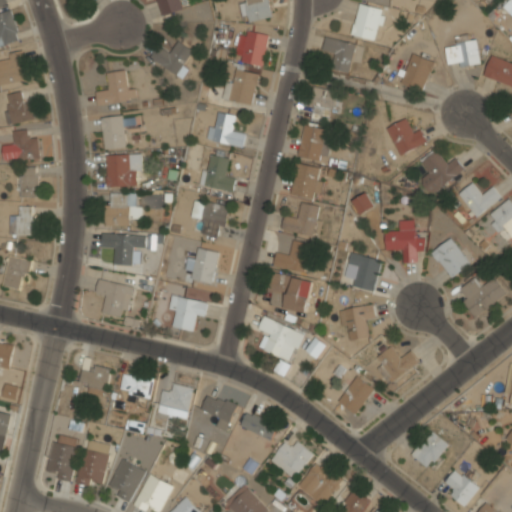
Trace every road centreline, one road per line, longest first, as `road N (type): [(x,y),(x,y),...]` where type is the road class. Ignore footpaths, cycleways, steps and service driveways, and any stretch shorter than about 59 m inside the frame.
road 1 (tertiary): [(429,511),(264,383),(214,358),(0,308)]
road 2 (residential): [(43,400),(63,323),(76,189),(55,40),(39,0)]
road 3 (residential): [(300,0),(274,146),(214,358)]
road 4 (residential): [(359,454),(511,322)]
